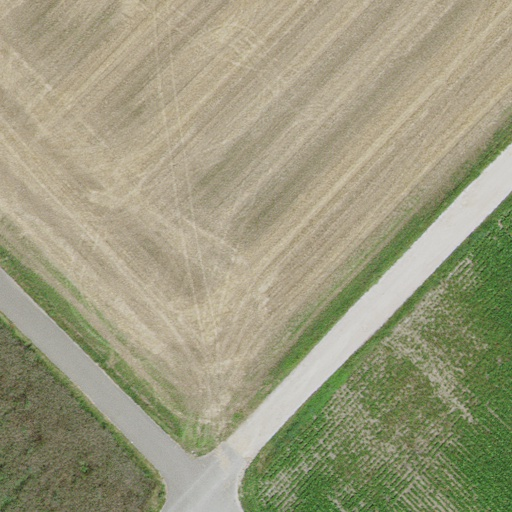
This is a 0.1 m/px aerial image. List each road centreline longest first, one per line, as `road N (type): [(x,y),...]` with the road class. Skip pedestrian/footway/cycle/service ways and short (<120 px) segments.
road 1 (track): [(511,162),(174,511)]
road 2 (track): [(0,300),(206,511)]
